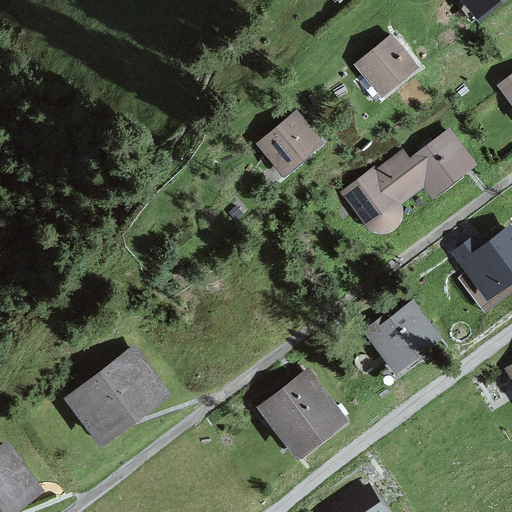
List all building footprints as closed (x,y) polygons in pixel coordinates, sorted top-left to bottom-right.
[(360,0),(357,0),(307,41),(333,72),(385,30),(360,0)] [(475,0),(482,8),(492,0),(475,0)] [(445,52),(481,89),(511,59),(511,33),(490,10),(445,52)] [(390,38),(360,63),(383,91),(413,66),(390,38)] [(139,41),(129,58),(153,72),(163,56),(139,41)] [(104,49),(95,72),(121,82),(130,58),(104,49)] [(511,76),(503,83),(511,96),(511,76)] [(391,89),(356,121),(382,150),(417,118),(391,89)] [(295,115),(262,144),(284,170),(317,142),(295,115)] [(433,193),(472,163),(450,131),(409,162),(403,153),(346,195),(361,220),(373,229),(387,229),(398,220),(403,208),(398,199),(425,182),(433,193)] [(285,234),(323,196),(294,167),(256,205),(285,234)] [(464,256),(489,291),(511,274),(511,234),(509,230),(479,251),(477,247),(464,256)] [(368,330),(396,367),(437,337),(413,304),(390,321),(386,316),(368,330)] [(134,353),(72,397),(102,438),(164,393),(134,353)] [(264,407),(298,451),(341,418),(307,374),(264,407)] [(6,448),(0,452),(0,511),(5,511),(37,490),(6,448)] [(388,511),(371,486),(365,490),(361,485),(320,511),(388,511)]
